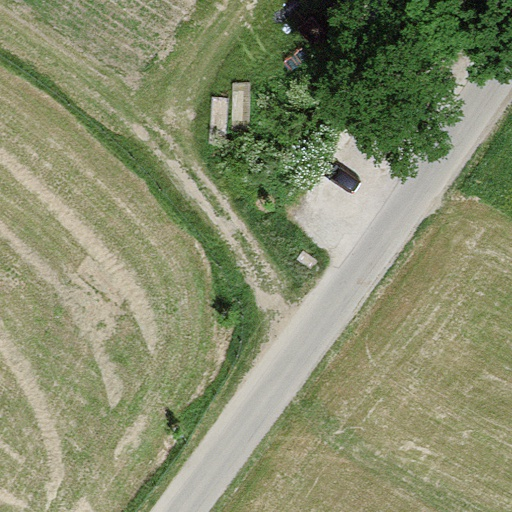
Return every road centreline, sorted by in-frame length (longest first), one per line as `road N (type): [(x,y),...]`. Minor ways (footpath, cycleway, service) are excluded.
road 1 (unclassified): [(511,51),(179,511)]
road 2 (track): [(0,7),(135,100),(253,205),(295,219),(361,265)]
